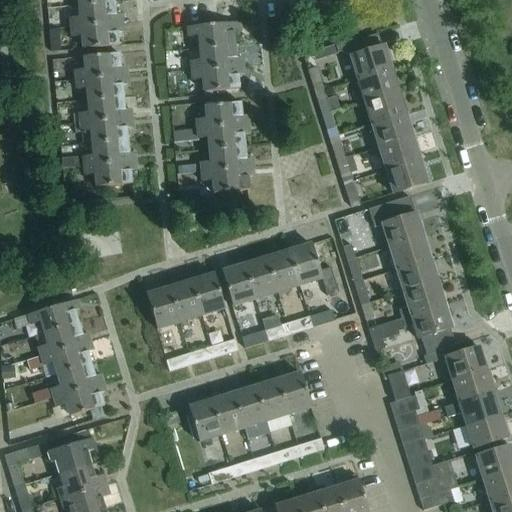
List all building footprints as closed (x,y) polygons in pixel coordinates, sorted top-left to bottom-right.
[(70,29),(122,24),(121,16),(115,16),(114,3),(78,6),(79,18),(69,19),(70,29)] [(199,49),(235,46),(233,33),(239,32),(238,23),(187,28),(188,38),(198,37),(199,49)] [(122,24),(70,29),(71,38),(81,37),(82,50),(118,47),(117,33),(122,32),(122,24)] [(356,82),(391,71),(383,47),(381,48),(377,34),(356,41),(355,39),(333,46),(336,53),(341,52),(342,54),(348,56),(350,62),(356,82)] [(200,61),(190,62),(191,72),(242,67),(241,58),(236,59),(235,46),(199,49),(200,61)] [(75,81),(127,76),(126,68),(120,68),(119,55),(83,58),(84,71),(74,72),(75,81)] [(242,67),(179,73),(191,72),(192,81),(202,80),(203,93),(239,90),(237,76),(243,75),(242,67)] [(314,95),(323,93),(315,69),(307,71),(314,95)] [(364,106),(398,95),(391,71),(356,82),(364,106)] [(169,84),(180,83),(180,74),(168,75),(169,84)] [(87,102),(123,98),(122,85),(127,85),(127,76),(75,81),(76,91),(86,90),(87,102)] [(322,119),(330,116),(323,93),(314,95),(322,119)] [(371,128),(405,117),(398,95),(364,106),(371,128)] [(79,124),(131,119),(130,111),(124,111),(123,98),(87,102),(89,114),(79,115),(79,124)] [(197,130),(248,125),(247,117),(241,118),(240,104),(204,107),(206,119),(196,120),(197,130)] [(329,141),(337,138),(330,116),(322,119),(329,141)] [(378,151),(412,140),(405,117),(371,128),(378,151)] [(91,145),(127,141),(126,128),(131,128),(131,119),(79,124),(80,134),(90,133),(91,145)] [(208,151),(244,147),(243,134),(248,134),(248,125),(197,130),(197,140),(207,139),(208,151)] [(336,164),(344,162),(337,138),(329,141),(336,164)] [(385,173),(419,162),(412,140),(378,151),(385,173)] [(83,167),(135,162),(134,154),(128,154),(127,141),(91,145),(92,157),(82,158),(83,167)] [(201,173),(252,168),(251,160),(245,160),(244,147),(208,151),(210,163),(200,164),(201,173)] [(135,162),(83,167),(84,177),(94,176),(95,188),(131,185),(130,171),(136,171),(135,162)] [(343,186),(351,184),(344,162),(336,164),(343,186)] [(419,162),(385,173),(392,195),(426,184),(419,162)] [(252,168),(201,173),(201,183),(211,182),(213,194),(248,191),(247,177),(253,177),(252,168)] [(351,184),(343,186),(350,208),(358,205),(351,184)] [(240,209),(239,194),(223,195),(225,211),(240,209)] [(381,225),(388,250),(422,239),(415,214),(414,215),(408,198),(367,210),(373,228),(381,225)] [(138,244),(138,228),(121,228),(122,244),(138,244)] [(395,273),(430,262),(422,239),(388,250),(395,273)] [(288,252),(298,286),(320,279),(326,297),(337,294),(330,268),(319,272),(310,245),(288,252)] [(350,245),(341,248),(346,263),(354,260),(350,245)] [(276,293),(298,286),(288,252),(265,259),(276,293)] [(254,300),(276,293),(265,259),(243,266),(254,300)] [(354,260),(346,263),(350,276),(353,286),(362,284),(354,260)] [(402,296),(437,285),(430,262),(395,273),(402,296)] [(231,307),(254,300),(243,266),(221,273),(231,307)] [(190,282),(201,317),(223,310),(213,275),(190,282)] [(381,294),(393,291),(390,278),(377,281),(381,294)] [(178,323),(201,317),(190,282),(168,289),(178,323)] [(360,309),(369,306),(362,284),(353,286),(360,309)] [(400,321),(444,308),(437,285),(402,296),(406,308),(397,311),(400,321)] [(156,331),(178,323),(168,289),(145,296),(156,331)] [(74,311),(80,309),(77,301),(27,316),(31,326),(41,323),(44,334),(78,324),(74,311)] [(369,306),(360,309),(366,327),(374,324),(369,306)] [(444,308),(400,321),(368,332),(374,353),(383,350),(379,340),(396,335),(395,331),(412,326),(416,340),(420,338),(425,356),(455,347),(449,329),(451,329),(444,308)] [(308,318),(311,329),(334,322),(331,312),(308,318)] [(16,330),(31,326),(27,316),(13,320),(16,330)] [(289,336),(311,329),(308,318),(286,325),(289,336)] [(51,355),(89,343),(87,334),(82,336),(78,324),(44,334),(48,347),(51,355)] [(267,342),(289,336),(286,325),(264,332),(267,342)] [(244,349),(267,342),(264,332),(241,339),(244,349)] [(210,348),(213,359),(236,352),(233,341),(210,348)] [(57,375),(90,365),(86,352),(92,351),(89,343),(51,355),(54,365),(57,375)] [(40,358),(51,355),(48,347),(38,350),(40,358)] [(191,366),(213,359),(210,348),(188,355),(191,366)] [(451,382),(485,372),(478,348),(443,358),(451,382)] [(43,368),(54,365),(51,355),(40,358),(43,368)] [(168,373),(191,366),(188,355),(165,362),(168,373)] [(40,358),(26,362),(29,372),(42,368),(43,368),(40,358)] [(382,378),(386,377),(401,372),(398,362),(379,368),(382,378)] [(62,396),(102,384),(100,376),(94,377),(90,365),(57,375),(61,389),(51,391),(53,399),(62,396)] [(410,399),(409,398),(407,392),(401,372),(386,377),(394,403),(410,399)] [(443,410),(492,395),(485,372),(451,382),(457,404),(443,408),(443,410)] [(276,381),(287,416),(310,409),(299,374),(276,381)] [(265,422),(287,416),(276,381),(254,388),(265,422)] [(425,384),(431,406),(439,404),(433,382),(425,384)] [(99,394),(105,392),(102,384),(62,396),(66,407),(69,417),(103,407),(99,394)] [(243,429),(265,422),(254,388),(232,395),(243,429)] [(418,412),(419,415),(427,413),(420,392),(413,394),(414,397),(413,397),(418,412)] [(221,436),(243,429),(232,395),(210,402),(221,436)] [(465,427),(499,417),(492,395),(443,410),(446,419),(461,415),(465,427)] [(56,410),(66,407),(62,396),(53,399),(56,410)] [(393,419),(418,412),(413,397),(409,398),(410,399),(394,403),(388,405),(393,419)] [(198,443),(221,436),(210,402),(187,409),(198,443)] [(415,417),(419,415),(418,412),(393,419),(397,433),(418,426),(415,417)] [(499,417),(465,427),(472,450),(506,439),(499,417)] [(401,445),(422,439),(418,426),(397,433),(401,445)] [(59,476),(90,466),(85,453),(94,450),(90,439),(46,453),(49,463),(54,462),(59,476)] [(405,459),(426,453),(422,439),(401,445),(405,459)] [(297,447),(300,458),(323,451),(319,440),(297,447)] [(481,480),(511,470),(511,458),(508,446),(474,457),(481,480)] [(278,465),(300,458),(297,447),(275,454),(278,465)] [(13,490),(24,487),(17,465),(29,461),(26,450),(3,457),(13,490)] [(409,472),(430,465),(426,453),(405,459),(409,472)] [(256,471),(278,465),(275,454),(252,461),(256,471)] [(256,471),(252,461),(249,462),(247,457),(229,463),(234,478),(256,471)] [(439,493),(456,488),(448,461),(431,467),(435,478),(439,493)] [(210,485),(234,478),(229,463),(228,463),(230,468),(207,475),(210,485)] [(435,478),(431,467),(430,465),(409,472),(413,485),(435,478)] [(61,500),(105,486),(102,476),(93,478),(90,466),(59,476),(63,489),(57,490),(61,500)] [(488,503),(511,495),(511,470),(481,480),(488,503)] [(336,488),(343,511),(366,511),(356,476),(347,479),(348,485),(336,488)] [(439,494),(439,493),(435,478),(413,485),(418,500),(439,494)] [(69,511),(101,511),(104,511),(100,498),(108,496),(105,486),(61,500),(64,510),(69,508),(69,511)] [(20,511),(22,511),(31,509),(24,487),(13,490),(20,511)] [(343,511),(336,488),(324,492),(322,487),(314,489),(320,511),(343,511)] [(439,493),(439,494),(443,505),(453,501),(449,491),(457,488),(456,488),(439,493)] [(320,511),(314,489),(305,492),(307,497),(295,501),(298,511),(320,511)] [(422,511),(443,505),(439,494),(418,500),(422,511)] [(511,511),(511,495),(488,503),(491,511),(511,511)] [(298,511),(295,501),(283,505),(281,499),(272,502),(275,511),(298,511)]
